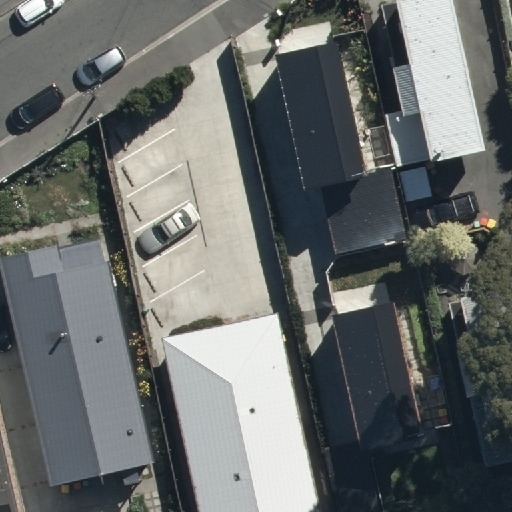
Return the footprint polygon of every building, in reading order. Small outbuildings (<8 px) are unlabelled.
[(421,190),(466,180),(462,160),(489,154),(453,0),(404,0),(378,6),(402,111),(384,115),(397,171),(416,167),(421,190)] [(340,42),(276,56),(306,191),(369,177),(340,42)] [(100,238),(0,258),(0,270),(50,486),(155,462),(100,238)] [(511,293),(456,304),(488,466),(511,461),(511,293)] [(396,301),(330,316),(361,449),(427,434),(396,301)] [(162,339),(201,511),(327,511),(282,312),(162,339)] [(18,511),(0,423),(0,511),(18,511)]
